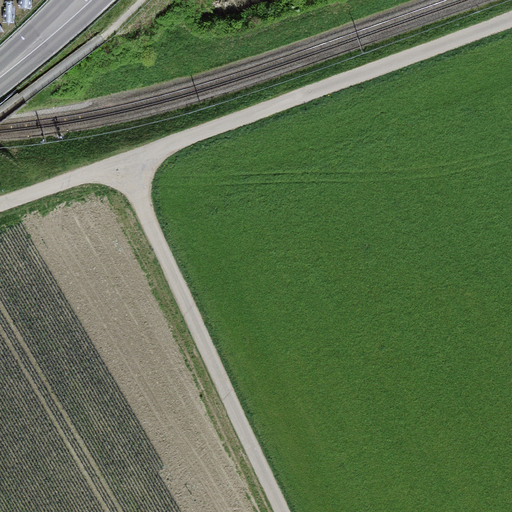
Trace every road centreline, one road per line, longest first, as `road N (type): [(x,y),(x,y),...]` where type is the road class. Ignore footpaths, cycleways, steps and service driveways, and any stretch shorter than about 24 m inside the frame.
road 1 (track): [(123,166),(511,22)]
road 2 (track): [(280,511),(123,166)]
road 3 (track): [(123,166),(0,208)]
